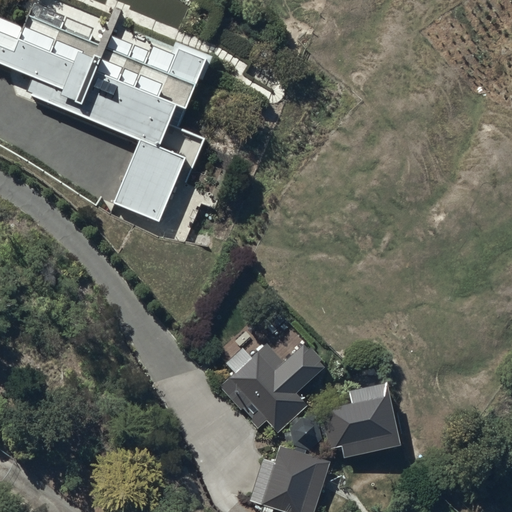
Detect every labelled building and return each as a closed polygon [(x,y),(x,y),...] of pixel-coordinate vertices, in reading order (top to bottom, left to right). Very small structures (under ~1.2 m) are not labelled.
[(98,45),(28,16),(23,29),(0,19),(0,63),(35,78),(28,95),(140,141),(113,205),(160,224),(178,183),(185,185),(204,139),(179,128),(208,59),(176,46),(166,69),(108,45),(122,10),(114,7),(98,45)] [(267,420),(277,432),(307,405),(296,392),(323,368),(318,362),(321,359),(311,348),(308,351),(303,345),(285,362),(266,342),(252,355),(243,345),(223,363),(232,372),(217,385),(257,429),(267,420)] [(331,449),(342,446),(344,457),(399,446),(386,382),(349,390),(352,402),(329,407),(335,432),(327,433),(331,449)] [(302,418),(290,428),(293,445),(310,451),(321,438),(319,424),(302,418)] [(250,501),(285,511),(314,511),(330,462),(280,447),(275,463),(263,459),(250,501)]
